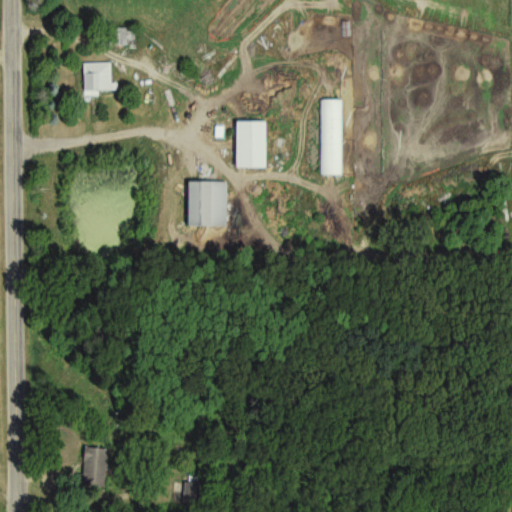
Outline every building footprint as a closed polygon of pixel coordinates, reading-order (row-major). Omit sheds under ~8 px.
[(113,49),(128,49),(128,32),(113,32),(113,49)] [(112,66),(84,66),(84,96),(113,96),(112,66)] [(342,103),(321,103),(321,177),(342,177),(342,103)] [(265,126),(235,126),(235,169),(265,169),(265,126)] [(227,227),(227,183),(188,183),(188,227),(227,227)] [(105,489),(106,450),(84,450),(83,477),(78,477),(77,488),(105,489)] [(183,509),(205,509),(205,485),(183,485),(183,509)]
